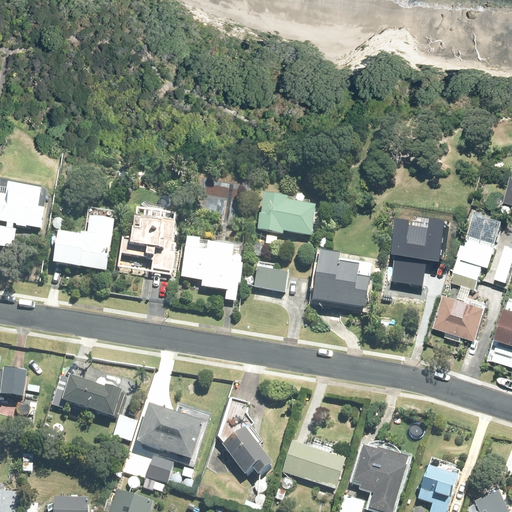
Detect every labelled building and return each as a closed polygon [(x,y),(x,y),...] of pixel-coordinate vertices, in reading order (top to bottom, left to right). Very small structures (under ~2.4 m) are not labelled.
[(110,185),(109,194),(118,195),(119,186),(110,185)] [(41,192),(8,187),(7,194),(0,192),(0,225),(7,226),(6,231),(0,230),(0,248),(12,251),(15,232),(12,232),(13,227),(16,228),(16,229),(32,232),(32,230),(41,231),(44,212),(37,211),(41,192)] [(260,219),(258,234),(283,237),(283,234),(311,239),(315,212),(289,207),(289,206),(265,202),(262,219),(260,219)] [(151,261),(150,271),(170,274),(173,255),(170,254),(176,221),(136,214),(134,227),(132,227),(131,233),(133,233),(130,250),(146,253),(145,260),(151,261)] [(463,248),(459,259),(460,259),(452,285),(477,293),(484,273),(483,273),(484,270),(491,272),(499,248),(481,242),(482,238),(497,244),(503,227),(480,219),(473,241),(472,240),(468,250),(463,248)] [(111,249),(115,226),(90,221),(87,238),(75,236),(75,240),(58,237),(53,268),(80,272),(81,269),(105,274),(110,249),(111,249)] [(408,227),(397,226),(396,249),(406,250),(408,227)] [(406,265),(425,268),(441,272),(448,236),(413,229),(406,265)] [(181,281),(203,284),(202,290),(227,294),(225,302),(236,304),(239,286),(240,287),(243,269),(242,268),(245,244),(213,239),(213,244),(199,242),(199,243),(188,241),(181,281)] [(323,239),(321,249),(328,250),(330,241),(323,239)] [(511,250),(508,249),(497,282),(508,286),(511,273),(511,250)] [(341,268),(342,261),(321,257),(313,307),(367,315),(371,284),(359,282),(361,271),(341,268)] [(259,269),(255,290),(286,295),(289,274),(259,269)] [(426,303),(429,289),(403,285),(401,298),(426,303)] [(446,300),(435,331),(478,345),(488,314),(446,300)] [(511,315),(508,314),(498,346),(511,350),(511,315)] [(0,403),(3,404),(4,400),(24,402),(28,377),(4,374),(4,378),(0,377),(0,403)] [(62,406),(113,423),(122,397),(105,392),(105,394),(89,389),(91,385),(71,379),(62,406)] [(24,411),(21,423),(36,426),(38,414),(24,411)] [(149,411),(137,448),(192,465),(201,439),(203,440),(208,424),(176,414),(174,419),(149,411)] [(120,420),(113,440),(133,446),(140,427),(120,420)] [(245,434),(223,451),(245,480),(246,479),(251,486),(277,467),(266,452),(261,456),(245,434)] [(46,436),(43,446),(53,449),(56,438),(46,436)] [(282,475),(337,492),(347,462),(292,444),(282,475)] [(131,449),(129,465),(138,466),(140,450),(131,449)] [(362,488),(361,493),(375,498),(371,511),(373,511),(395,511),(408,471),(407,470),(409,462),(378,453),(377,455),(364,451),(354,486),(362,488)] [(143,455),(141,462),(157,467),(159,460),(143,455)] [(128,466),(125,474),(134,477),(137,469),(128,466)] [(419,502),(433,507),(431,511),(448,511),(459,480),(430,471),(419,502)] [(208,474),(206,483),(212,485),(214,476),(208,474)] [(147,481),(143,490),(153,494),(153,492),(163,495),(165,488),(147,481)] [(279,491),(276,500),(283,503),(286,493),(279,491)] [(108,503),(105,511),(152,511),(155,506),(118,494),(114,505),(108,503)] [(0,495),(0,497),(0,511),(16,511),(18,496),(0,495)] [(346,498),(340,511),(363,511),(366,505),(346,498)] [(54,500),(54,511),(89,511),(90,501),(54,500)]
